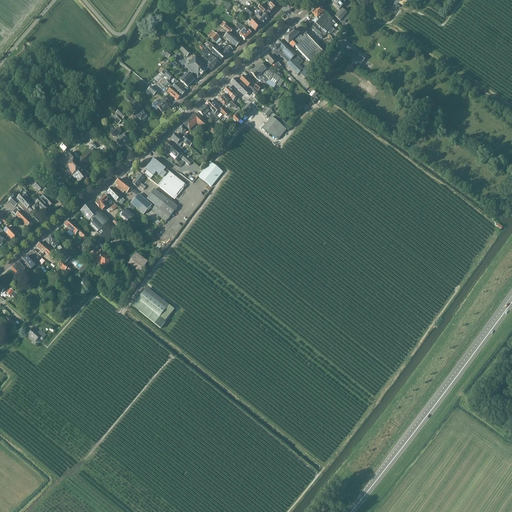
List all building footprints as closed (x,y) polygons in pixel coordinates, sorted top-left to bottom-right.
[(261,5),(258,8),(263,13),(265,14),(266,13),(271,17),(278,8),(272,3),(273,2),(270,0),(268,0),(271,3),(268,6),(271,8),(270,9),(268,9),(266,10),(261,5)] [(341,7),(346,3),(343,0),(334,0),(332,2),(339,10),(340,11),(334,17),(341,22),(348,15),(342,10),(343,9),(341,7)] [(321,15),(325,12),(319,6),(312,13),(317,19),(318,20),(323,16),(321,15)] [(249,17),(253,13),(248,9),(244,13),(249,17)] [(254,17),(257,19),(257,20),(262,25),(268,19),(263,13),(261,11),(254,17)] [(326,33),(333,25),(336,22),(325,12),(321,15),(323,16),(318,20),(315,24),(326,33)] [(255,31),(260,26),(254,20),(252,21),(250,19),(248,21),(250,23),(249,24),(255,31)] [(251,35),(245,28),(246,28),(237,23),(236,27),(241,32),(239,34),(245,40),(251,35)] [(226,24),(223,27),(230,33),(233,29),(226,24)] [(327,34),(326,33),(315,24),(311,28),(322,38),(324,37),(327,34)] [(319,62),(316,59),(317,58),(318,60),(327,52),(307,30),(303,34),(304,36),(302,38),(294,29),(283,39),(288,44),(289,44),(293,48),(295,46),(298,49),(297,49),(311,64),(312,64),(314,66),(319,62)] [(217,44),(221,40),(219,38),(220,38),(212,31),(207,36),(217,44)] [(240,43),(232,35),(229,33),(224,37),(228,40),(235,47),(240,43)] [(307,66),(303,70),(299,66),(302,62),(293,53),(280,40),(270,49),(277,56),(279,55),(282,58),(283,58),(288,64),(287,66),(297,75),(300,73),(306,79),(313,72),(307,66)] [(179,43),(176,47),(179,49),(187,57),(190,53),(182,45),(179,43)] [(225,57),(212,45),(210,43),(209,43),(210,44),(208,46),(207,47),(207,48),(208,49),(208,50),(211,52),(221,61),(225,57)] [(226,56),(232,50),(226,45),(220,51),(226,56)] [(352,46),(347,52),(363,63),(367,56),(352,46)] [(162,53),(168,58),(172,54),(166,49),(162,53)] [(211,70),(219,63),(214,58),(206,50),(202,53),(204,55),(204,59),(208,63),(206,65),(211,70)] [(278,69),(281,66),(271,55),(265,60),(271,66),(272,65),(274,67),(275,66),(278,69)] [(197,79),(207,69),(195,56),(188,64),(189,64),(186,67),(197,79)] [(269,68),(266,70),(260,64),(255,68),(265,79),(267,78),(269,80),(269,81),(276,85),(278,83),(280,78),(279,77),(275,74),(269,68)] [(255,68),(251,73),(256,79),(258,81),(259,81),(261,81),(261,80),(263,82),(263,81),(265,84),(266,83),(272,88),(274,88),(275,87),(278,89),(279,87),(276,85),(269,81),(269,80),(267,78),(265,79),(255,68)] [(161,72),(161,73),(164,76),(167,79),(168,80),(169,81),(172,77),(170,76),(167,73),(166,72),(164,71),(163,71),(161,72)] [(161,73),(161,72),(154,78),(158,83),(165,89),(167,92),(177,101),(181,96),(174,90),(174,89),(173,88),(166,82),(168,80),(167,79),(164,76),(161,73)] [(194,81),(188,75),(186,73),(180,80),(180,81),(187,88),(194,81)] [(244,76),(239,81),(248,88),(247,88),(252,93),(255,96),(257,94),(249,86),(252,83),(244,76)] [(237,89),(242,84),(236,78),(231,83),(237,89)] [(137,83),(143,88),(146,84),(140,79),(137,83)] [(181,96),(185,92),(176,84),(173,88),(174,89),(174,90),(181,96)] [(243,95),(248,90),(242,84),(237,89),(243,95)] [(238,98),(228,88),(223,92),(233,102),(238,98)] [(237,107),(232,102),(224,94),(220,98),(219,99),(218,100),(224,106),(227,104),(229,105),(230,106),(232,106),(236,109),(237,107)] [(167,105),(169,103),(165,99),(163,101),(162,100),(160,102),(159,101),(158,101),(157,101),(156,102),(152,106),(157,111),(158,109),(161,112),(168,106),(167,105)] [(134,101),(129,107),(132,110),(133,109),(136,113),(133,115),(142,124),(144,122),(149,116),(144,111),(144,110),(142,108),(141,109),(137,105),(137,104),(134,101)] [(210,101),(205,105),(213,112),(212,113),(216,117),(218,114),(216,112),(219,110),(210,101)] [(246,114),(251,109),(247,104),(242,110),(246,114)] [(218,119),(210,111),(204,106),(198,111),(203,117),(204,117),(205,115),(208,118),(209,118),(212,121),(216,121),(218,119)] [(219,111),(225,117),(228,114),(222,108),(219,111)] [(267,109),(263,114),(267,118),(271,112),(267,109)] [(116,114),(122,120),(126,116),(119,110),(116,114)] [(202,129),(207,124),(195,113),(183,125),(189,130),(197,123),(198,125),(202,129)] [(233,118),(233,119),(237,123),(242,118),(239,115),(238,116),(236,115),(233,118)] [(291,128),(276,115),(273,119),(272,117),(263,128),(278,140),(287,130),(288,131),(291,128)] [(185,133),(187,131),(182,125),(177,130),(182,136),(184,138),(182,141),(190,148),(194,143),(189,139),(190,139),(187,136),(185,133)] [(118,128),(116,128),(111,133),(111,134),(111,135),(112,136),(113,138),(114,138),(116,137),(117,139),(116,141),(120,146),(129,139),(125,133),(120,137),(119,135),(121,134),(121,132),(121,131),(121,130),(119,128),(118,128)] [(179,152),(182,149),(179,146),(183,142),(175,135),(171,139),(177,145),(175,147),(179,152)] [(67,139),(59,147),(64,151),(72,144),(67,139)] [(170,153),(174,148),(169,143),(164,148),(170,153)] [(174,148),(170,153),(178,160),(182,155),(174,148)] [(83,168),(95,158),(89,150),(79,158),(73,152),(67,157),(69,159),(65,162),(66,163),(62,166),(72,177),(73,176),(78,183),(88,175),(83,168)] [(158,186),(169,172),(153,160),(142,174),(158,186)] [(178,169),(181,172),(186,166),(183,163),(178,169)] [(212,186),(222,173),(208,163),(198,176),(212,186)] [(174,198),(179,191),(185,184),(169,172),(158,186),(174,198)] [(144,179),(139,175),(132,184),(137,188),(139,186),(143,190),(145,188),(141,184),(144,179)] [(131,188),(122,181),(120,179),(115,184),(117,186),(116,188),(123,193),(124,192),(127,194),(127,193),(129,190),(136,196),(138,193),(131,188)] [(34,187),(38,192),(42,187),(38,183),(34,187)] [(122,198),(118,194),(112,188),(107,193),(113,199),(113,198),(117,203),(122,198)] [(170,217),(177,207),(154,189),(147,198),(156,205),(151,211),(166,223),(170,217)] [(23,193),(17,199),(26,209),(31,205),(29,203),(31,201),(23,193)] [(44,212),(53,204),(44,194),(41,198),(42,198),(37,202),(36,200),(32,203),(34,205),(32,207),(35,210),(39,207),(44,212)] [(151,206),(144,199),(139,195),(131,204),(143,215),(147,210),(148,211),(151,209),(150,208),(151,206)] [(106,208),(112,203),(109,200),(108,200),(105,196),(96,204),(99,208),(100,208),(102,211),(106,207),(106,208)] [(14,207),(19,202),(14,197),(8,202),(14,207)] [(33,216),(30,214),(19,203),(17,205),(31,218),(33,216)] [(91,220),(99,214),(91,204),(81,212),(89,222),(91,220)] [(27,227),(32,222),(21,211),(20,212),(17,209),(13,213),(27,227)] [(127,209),(124,212),(131,218),(132,219),(135,216),(127,209)] [(106,243),(118,231),(100,212),(99,214),(91,220),(93,222),(90,226),(106,243)] [(124,212),(121,216),(128,222),(131,218),(124,212)] [(70,220),(64,225),(69,230),(67,232),(71,237),(74,234),(75,236),(77,233),(81,236),(83,238),(86,235),(83,233),(74,225),(70,220)] [(121,226),(116,220),(112,224),(118,229),(121,226)] [(12,240),(17,235),(11,228),(9,229),(8,228),(7,229),(6,228),(4,231),(12,240)] [(54,248),(59,244),(52,235),(45,240),(48,244),(49,242),(54,248)] [(84,255),(92,245),(87,241),(82,246),(84,248),(81,253),(84,255)] [(51,260),(56,255),(42,242),(36,247),(43,253),(44,252),(51,260)] [(112,260),(101,252),(101,251),(98,248),(93,249),(89,255),(95,259),(93,261),(101,268),(100,269),(107,274),(109,271),(106,269),(112,260)] [(65,263),(71,257),(62,249),(57,255),(65,263)] [(148,263),(144,260),(135,254),(128,264),(140,273),(148,263)] [(29,272),(36,266),(27,255),(20,262),(29,272)] [(29,272),(20,262),(19,261),(11,268),(18,276),(17,277),(19,280),(23,277),(22,276),(25,273),(26,274),(29,272)] [(62,261),(58,264),(65,270),(68,266),(62,261)] [(39,271),(34,274),(38,279),(42,275),(39,271)] [(13,298),(16,294),(14,292),(13,292),(10,289),(9,290),(3,285),(2,286),(0,284),(0,292),(1,294),(4,291),(6,293),(6,294),(10,297),(11,296),(13,298)] [(137,300),(144,305),(160,317),(166,309),(144,291),(137,300)] [(16,324),(14,323),(8,317),(4,321),(13,328),(16,324)] [(40,331),(39,332),(37,333),(33,329),(27,335),(30,337),(28,338),(31,341),(32,339),(35,342),(40,337),(42,339),(45,336),(40,331)]
